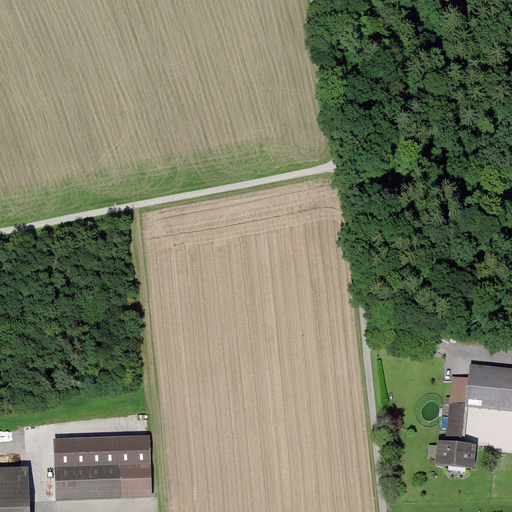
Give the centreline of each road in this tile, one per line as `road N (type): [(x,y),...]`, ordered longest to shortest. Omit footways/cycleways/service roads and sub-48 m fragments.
road 1 (track): [(384,511),(347,164),(317,0)]
road 2 (track): [(347,164),(0,231)]
road 3 (track): [(511,356),(365,332)]
